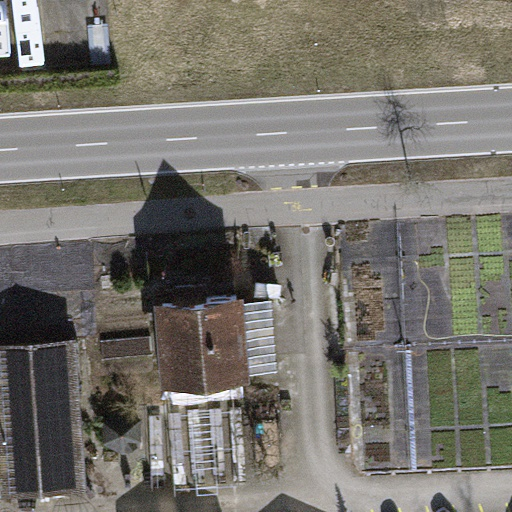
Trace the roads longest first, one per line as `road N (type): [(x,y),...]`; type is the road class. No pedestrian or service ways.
road 1 (track): [(511,488),(315,501),(293,133)]
road 2 (secondary): [(0,151),(511,120)]
road 3 (track): [(173,511),(315,501)]
